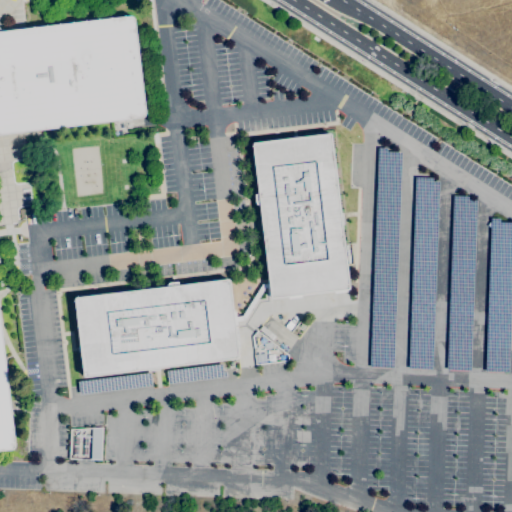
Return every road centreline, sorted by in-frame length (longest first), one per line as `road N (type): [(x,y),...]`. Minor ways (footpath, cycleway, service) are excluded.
road 1 (secondary): [(292,0),(511,139)]
road 2 (secondary): [(511,108),(341,0)]
